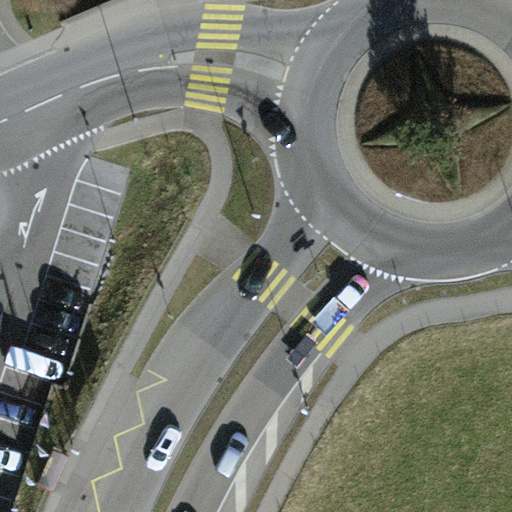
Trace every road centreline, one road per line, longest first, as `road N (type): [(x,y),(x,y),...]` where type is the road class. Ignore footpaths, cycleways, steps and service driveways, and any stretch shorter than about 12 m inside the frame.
road 1 (secondary): [(324,200),(188,370),(115,511)]
road 2 (secondary): [(193,511),(255,403),(387,247)]
road 3 (residential): [(311,74),(215,61),(155,66),(0,120)]
road 4 (secondary): [(311,74),(300,117),(305,161),(324,200)]
road 5 (secondary): [(387,247),(452,253),(511,226)]
